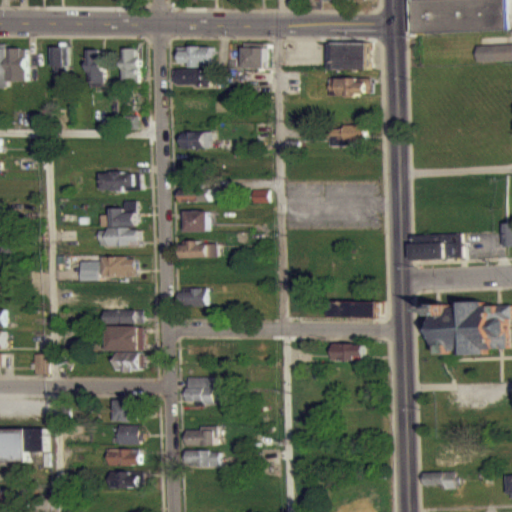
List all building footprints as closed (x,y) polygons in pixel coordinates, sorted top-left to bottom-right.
[(415,7),(416,40),(510,37),(509,4),(415,7)] [(332,76),(372,77),(373,51),(332,50),(332,76)] [(248,75),(270,75),(270,51),(248,51),(248,75)] [(511,51),(480,53),(480,69),(511,68),(511,51)] [(56,52),(57,87),(72,87),(70,52),(56,52)] [(181,54),(182,70),(195,70),(195,74),(217,74),(217,53),(192,54),(181,54)] [(30,88),(30,55),(11,56),(12,89),(30,88)] [(142,64),(139,64),(139,55),(125,56),(126,88),(143,87),(142,64)] [(107,57),(93,57),(92,92),(106,92),(107,57)] [(213,76),(178,77),(178,93),(214,92),(213,76)] [(333,103),(375,102),(375,85),(332,86),(333,103)] [(369,147),(369,133),(333,134),(333,153),(354,152),(354,148),(369,147)] [(216,139),(184,139),(184,156),(216,156),(216,139)] [(145,197),(144,180),(106,181),(107,198),(145,197)] [(185,209),(215,210),(215,191),(185,191),(185,209)] [(271,210),(271,197),(255,197),(255,210),(271,210)] [(142,233),(141,208),(127,208),(127,215),(115,216),(115,222),(104,222),(105,234),(142,233)] [(213,239),(213,218),(190,218),(190,239),(213,239)] [(415,233),(461,232),(464,259),(415,259),(415,233)] [(144,235),(103,236),(103,254),(144,253),(144,235)] [(221,264),(221,251),(204,251),(203,249),(186,250),(186,265),(221,264)] [(19,262),(19,251),(3,252),(4,263),(19,262)] [(106,284),(141,283),(141,264),(105,265),(106,284)] [(102,266),(85,266),(85,288),(102,288),(102,266)] [(211,313),(211,295),(183,296),(183,314),(211,313)] [(511,301),(438,303),(442,353),(511,350),(511,301)] [(384,309),(333,308),(333,324),(384,325),(384,309)] [(9,317),(0,316),(0,334),(9,334),(9,317)] [(110,331),(148,330),(148,317),(110,318),(110,331)] [(111,358),(148,358),(149,334),(112,333),(111,358)] [(9,338),(0,337),(0,355),(8,356),(9,338)] [(336,367),(359,368),(359,363),(368,363),(368,351),(337,350),(336,367)] [(216,352),(188,352),(187,369),(216,369),(216,352)] [(119,359),(118,378),(148,379),(149,360),(119,359)] [(38,362),(38,382),(52,381),(51,361),(38,362)] [(227,410),(227,396),(222,396),(222,384),(191,385),(191,410),(227,410)] [(116,407),(115,428),(145,429),(145,408),(116,407)] [(146,432),(121,433),(121,452),(146,451),(146,432)] [(191,453),(221,453),(221,434),(204,433),(204,438),(191,437),(191,453)] [(51,436),(0,436),(0,470),(33,470),(33,459),(51,459),(51,436)] [(144,456),(109,457),(109,463),(112,463),(113,473),(144,473),(144,456)] [(223,458),(191,458),(191,474),(224,474),(223,458)] [(114,495),(147,495),(148,479),(114,479),(114,495)] [(461,494),(461,479),(428,480),(429,493),(448,492),(448,494),(461,494)] [(0,511),(17,511),(17,499),(0,499),(0,511)]
